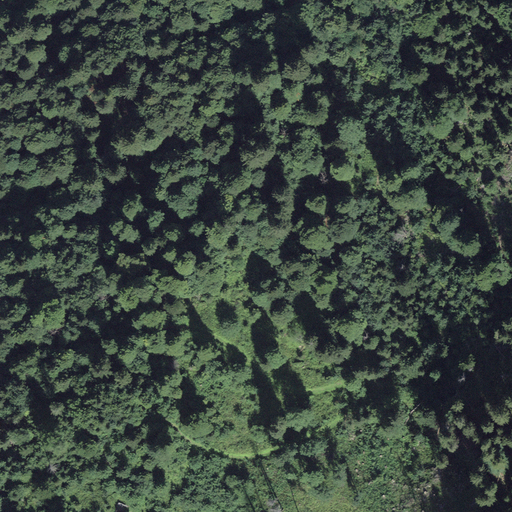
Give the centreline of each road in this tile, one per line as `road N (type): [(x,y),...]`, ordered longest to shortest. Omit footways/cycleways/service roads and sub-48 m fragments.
road 1 (track): [(105,456),(135,433),(166,424),(209,452),(269,459),(368,404),(376,388),(368,379),(297,393),(193,325),(0,356)]
road 2 (track): [(0,223),(103,147),(162,57),(296,0)]
